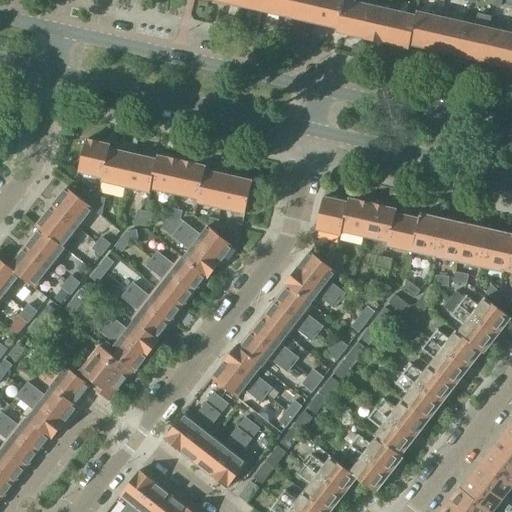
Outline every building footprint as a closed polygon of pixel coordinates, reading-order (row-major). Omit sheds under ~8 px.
[(269,0),(244,0),(243,7),(267,12),(269,0)] [(269,0),(267,12),(290,17),(293,0),(269,0)] [(318,0),(293,0),(290,17),(313,23),(318,0)] [(318,0),(313,23),(337,28),(344,0),(318,0)] [(351,0),(344,0),(337,28),(337,32),(362,38),(369,4),(351,0)] [(393,9),(369,4),(362,38),(385,43),(393,9)] [(393,9),(385,43),(409,48),(410,45),(416,14),(393,9)] [(416,14),(410,45),(433,50),(441,16),(417,11),(416,14)] [(476,24),(464,21),(457,55),(481,61),(489,26),(491,17),(478,14),(476,24)] [(464,21),(441,16),(433,50),(457,55),(464,21)] [(511,38),(511,31),(489,26),(481,61),(506,66),(511,38)] [(360,48),(352,46),(351,53),(358,55),(360,48)] [(102,178),(110,149),(111,145),(86,139),(78,172),(102,178)] [(110,149),(102,178),(101,183),(125,188),(133,154),(110,149)] [(133,154),(125,188),(149,193),(156,159),(133,154)] [(156,159),(149,193),(150,193),(151,190),(174,195),(182,161),(157,155),(156,159)] [(206,167),(182,161),(174,195),(197,200),(205,170),(206,167)] [(205,170),(197,200),(197,203),(221,209),(229,176),(205,170)] [(252,181),(229,176),(221,209),(245,214),(252,181)] [(93,209),(89,205),(66,187),(51,207),(78,228),(93,209)] [(95,211),(98,197),(91,195),(89,205),(93,209),(95,211)] [(341,235),(341,232),(348,202),(323,196),(316,229),(341,235)] [(105,199),(98,197),(95,211),(100,215),(105,199)] [(348,202),(341,232),(365,238),(373,204),(348,198),(348,202)] [(373,204),(365,238),(387,244),(387,247),(388,247),(396,213),(397,209),(373,204)] [(78,228),(51,207),(35,226),(38,228),(66,250),(67,249),(64,247),(78,228)] [(168,220),(181,219),(182,211),(170,208),(168,220)] [(138,209),(134,226),(143,225),(145,211),(138,209)] [(151,222),(153,212),(145,211),(143,225),(151,223),(151,222)] [(396,213),(388,247),(411,253),(411,252),(418,218),(396,213)] [(419,214),(418,218),(411,252),(433,257),(442,219),(419,214)] [(210,217),(207,225),(216,232),(219,219),(210,217)] [(168,220),(168,221),(220,262),(233,246),(216,232),(207,225),(200,234),(181,219),(168,220)] [(466,225),(442,219),(433,257),(457,263),(466,225)] [(220,262),(168,221),(161,228),(189,249),(183,257),(193,265),(206,275),(206,276),(208,278),(220,262)] [(490,230),(466,225),(457,263),(481,269),(490,230)] [(240,234),(239,233),(231,226),(225,234),(236,242),(239,239),(240,234)] [(66,250),(38,228),(24,247),(51,268),(66,250)] [(138,239),(136,230),(136,229),(126,231),(123,235),(131,241),(131,240),(138,239)] [(511,244),(511,235),(490,230),(481,269),(503,275),(503,270),(506,271),(511,244)] [(122,252),(131,241),(123,235),(115,245),(122,252)] [(101,236),(96,242),(107,250),(111,244),(101,236)] [(107,250),(96,242),(92,249),(102,256),(107,250)] [(24,247),(9,266),(20,274),(19,276),(35,289),(51,268),(24,247)] [(193,265),(183,257),(182,256),(175,265),(157,251),(152,258),(194,291),(206,276),(206,275),(193,265)] [(333,271),(326,265),(310,252),(298,267),(340,301),(346,293),(330,281),(336,273),(333,271)] [(333,271),(336,255),(329,254),(326,265),(333,271)] [(333,271),(336,273),(339,275),(342,265),(343,257),(336,255),(333,271)] [(382,269),(385,257),(377,255),(374,268),(382,269)] [(114,262),(107,257),(106,256),(98,267),(106,272),(114,262)] [(385,257),(382,269),(389,271),(392,259),(385,257)] [(194,291),(152,258),(145,266),(163,280),(157,288),(182,307),(194,291)] [(20,274),(9,266),(0,259),(0,290),(4,294),(19,276),(20,274)] [(98,282),(106,272),(98,267),(90,277),(98,282)] [(340,301),(298,267),(285,284),(287,285),(311,304),(318,296),(334,308),(340,301)] [(453,281),(467,284),(469,274),(455,272),(453,281)] [(66,281),(75,289),(81,283),(71,275),(66,281)] [(435,275),(435,285),(448,286),(449,276),(435,275)] [(406,280),(402,288),(414,298),(420,290),(410,282),(409,282),(406,280)] [(75,289),(66,281),(61,287),(71,295),(75,289)] [(182,307),(157,288),(151,296),(133,282),(127,290),(170,323),(182,307)] [(511,290),(502,283),(501,293),(511,300),(511,294),(511,290)] [(311,304),(287,285),(275,300),(317,334),(323,326),(305,312),(311,304)] [(495,301),(501,293),(492,285),(485,293),(495,301)] [(89,294),(81,288),(73,298),(81,304),(89,294)] [(424,311),(436,295),(428,289),(415,304),(424,311)] [(170,323),(127,290),(121,297),(139,311),(132,320),(132,321),(157,338),(170,323)] [(450,298),(498,335),(511,318),(485,298),(479,305),(465,295),(464,297),(456,290),(450,298)] [(511,300),(501,293),(495,301),(505,309),(511,301),(511,300)] [(410,306),(409,305),(394,294),(388,303),(403,315),(410,306)] [(73,314),(81,304),(73,298),(65,308),(73,314)] [(498,335),(450,298),(443,306),(451,312),(450,315),(463,324),(457,332),(481,352),(483,353),(498,335)] [(317,334),(275,300),(263,316),(287,335),(293,327),(311,341),(317,334)] [(28,303),(23,309),(33,317),(38,311),(28,303)] [(35,336),(55,311),(55,310),(48,304),(27,331),(35,336)] [(367,322),(375,312),(367,306),(359,316),(367,322)] [(381,329),(393,314),(384,307),(372,323),(381,329)] [(33,317),(23,309),(18,316),(28,323),(33,317)] [(157,338),(132,321),(127,328),(110,315),(104,322),(147,356),(159,340),(157,338)] [(263,316),(250,331),(293,365),(299,358),(280,344),(287,335),(263,316)] [(359,332),(367,322),(359,316),(351,326),(359,332)] [(147,356),(104,322),(98,330),(115,343),(108,351),(132,370),(134,372),(147,356)] [(369,345),(381,329),(372,323),(360,339),(369,345)] [(481,352),(457,332),(455,330),(449,338),(437,329),(430,339),(468,369),(481,352)] [(293,365),(250,331),(238,346),(263,366),(269,358),(287,372),(293,365)] [(16,360),(32,341),(25,334),(9,354),(16,360)] [(338,338),(332,345),(342,354),(348,346),(338,338)] [(468,369),(430,339),(422,349),(434,358),(428,365),(455,386),(468,369)] [(366,349),(358,342),(346,358),(354,364),(366,349)] [(132,370),(108,351),(99,345),(80,371),(98,385),(95,389),(109,400),(132,370)] [(263,366),(238,346),(237,345),(224,361),(266,395),(272,388),(256,375),(263,366)] [(342,354),(332,345),(326,352),(336,361),(342,354)] [(342,380),(354,364),(346,358),(333,373),(342,380)] [(5,359),(0,365),(0,371),(4,375),(12,364),(5,359)] [(266,395),(224,361),(212,377),(237,397),(244,390),(261,402),(266,395)] [(410,363),(402,373),(441,403),(455,386),(428,365),(422,372),(410,363)] [(51,386),(75,405),(90,386),(65,366),(57,375),(47,367),(39,377),(51,386)] [(293,366),(288,373),(296,380),(301,374),(300,374),(302,372),(293,366)] [(313,369),(307,377),(318,385),(324,377),(313,369)] [(441,403),(402,373),(394,382),(407,392),(401,400),(427,421),(441,403)] [(312,392),(318,385),(307,377),(302,384),(312,392)] [(319,392),(327,399),(340,383),(331,377),(319,392)] [(75,405),(51,386),(44,394),(28,382),(22,389),(65,422),(77,407),(75,405)] [(65,422),(22,389),(16,397),(32,410),(27,416),(26,416),(25,417),(50,437),(52,438),(65,422)] [(180,451),(221,398),(214,392),(192,420),(184,413),(164,439),(180,451)] [(327,399),(319,392),(306,408),(315,414),(327,399)] [(228,404),(221,398),(180,451),(195,463),(216,437),(208,430),(228,404)] [(302,406),(301,406),(294,400),(286,411),(294,417),(302,406)] [(427,421),(401,400),(395,408),(383,400),(376,409),(414,438),(427,421)] [(414,438),(376,409),(369,418),(380,426),(374,434),(376,436),(401,455),(414,438)] [(1,411),(0,412),(0,422),(38,452),(50,437),(25,417),(19,425),(1,411)] [(288,425),(294,417),(286,411),(280,419),(288,425)] [(304,411),(292,427),(300,433),(312,418),(304,411)] [(224,443),(216,437),(195,463),(211,475),(252,423),(245,417),(224,443)] [(38,452),(0,422),(0,434),(7,440),(1,448),(26,468),(38,452)] [(252,423),(211,475),(227,488),(233,480),(241,486),(253,470),(246,464),(248,462),(239,455),(260,428),(252,423)] [(511,423),(503,435),(511,441),(511,423)] [(288,449),(300,433),(292,427),(280,443),(288,449)] [(358,434),(350,444),(389,474),(403,457),(401,455),(376,436),(370,444),(358,434)] [(511,441),(503,435),(493,448),(511,463),(511,441)] [(389,474),(350,444),(342,455),(355,464),(350,470),(357,477),(356,478),(375,492),(389,474)] [(277,446),(265,462),(274,468),(286,453),(277,446)] [(26,468),(1,448),(0,449),(0,472),(14,483),(26,468)] [(511,463),(493,448),(482,462),(511,484),(511,463)] [(312,454),(305,464),(344,494),(356,478),(357,477),(350,470),(331,456),(325,463),(312,454)] [(274,468),(265,462),(253,477),(261,484),(274,468)] [(511,487),(511,484),(482,462),(472,475),(503,499),(511,487)] [(344,494),(305,464),(297,474),(309,483),(304,491),(330,511),(344,494)] [(128,502),(120,511),(131,511),(155,482),(139,470),(119,495),(128,502)] [(14,483),(0,472),(0,497),(2,499),(14,483)] [(493,511),(503,499),(472,475),(461,489),(491,511),(493,511)] [(259,487),(256,485),(250,481),(238,496),(247,503),(259,487)] [(156,511),(170,494),(155,482),(131,511),(156,511)] [(461,489),(460,488),(450,501),(463,511),(491,511),(461,489)] [(329,511),(330,511),(304,491),(298,498),(285,489),(278,499),(295,511),(329,511)] [(170,494),(156,511),(181,511),(186,506),(170,494)] [(295,511),(278,499),(270,509),(274,511),(295,511)] [(463,511),(450,501),(441,511),(463,511)]
